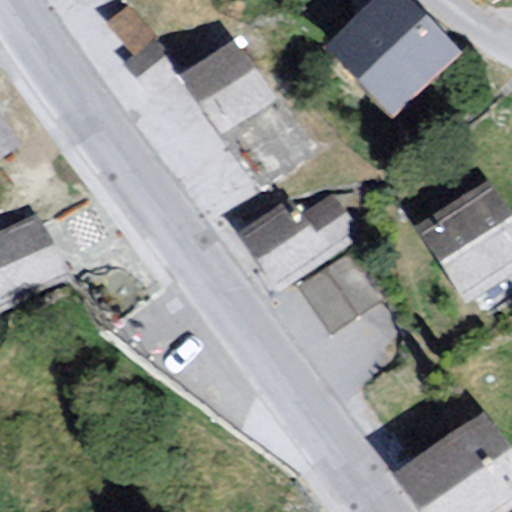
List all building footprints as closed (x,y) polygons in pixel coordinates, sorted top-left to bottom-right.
[(374,0),(362,0),(301,58),(371,132),(439,68),(374,0)] [(172,58),(124,6),(95,32),(143,84),(172,58)] [(222,47),(167,88),(214,151),(269,110),(222,47)] [(511,230),(487,188),(404,237),(448,311),(511,273),(511,230)] [(314,192),(235,245),(270,297),(349,243),(314,192)] [(0,312),(57,284),(27,224),(0,237),(0,312)] [(348,260),(298,294),(328,338),(378,304),(348,260)] [(511,478),(475,423),(381,485),(398,511),(501,511),(511,505),(511,478)]
